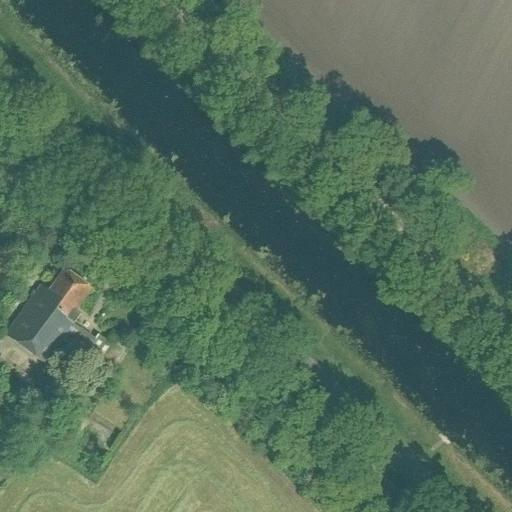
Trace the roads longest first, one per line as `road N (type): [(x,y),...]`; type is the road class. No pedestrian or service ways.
road 1 (unclassified): [(459,511),(0,63)]
road 2 (track): [(511,345),(157,0)]
